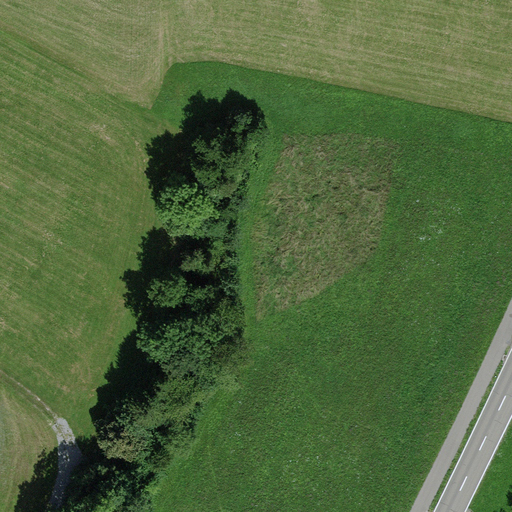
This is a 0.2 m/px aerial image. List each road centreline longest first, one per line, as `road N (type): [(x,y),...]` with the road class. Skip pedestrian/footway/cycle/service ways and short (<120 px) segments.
road 1 (track): [(0,370),(65,425),(72,443),(56,511)]
road 2 (secondary): [(451,511),(511,385)]
